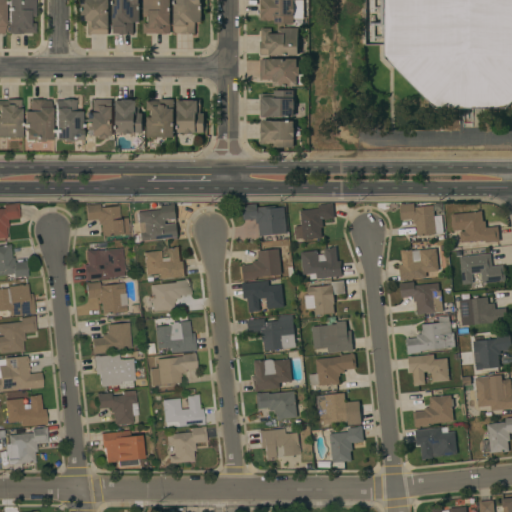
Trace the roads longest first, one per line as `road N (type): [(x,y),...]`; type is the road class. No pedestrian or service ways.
road 1 (residential): [(0,491),(241,492),(511,475)]
road 2 (tertiary): [(230,178),(257,190),(511,184)]
road 3 (tertiary): [(511,175),(259,169),(230,178)]
road 4 (residential): [(60,231),(88,511)]
road 5 (residential): [(369,233),(396,511)]
road 6 (residential): [(216,231),(241,492)]
road 7 (tertiary): [(0,180),(230,178)]
road 8 (residential): [(229,70),(0,66)]
road 9 (residential): [(230,178),(228,0)]
